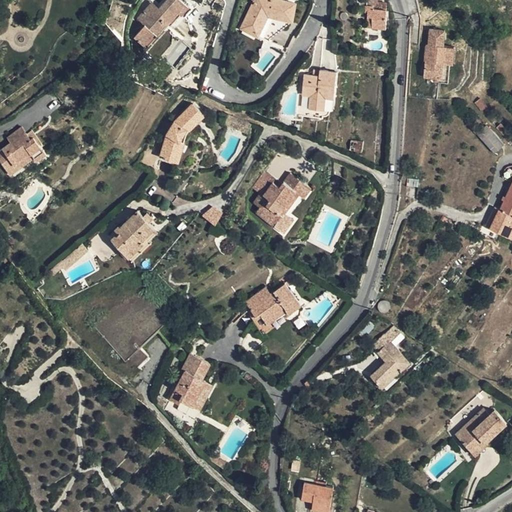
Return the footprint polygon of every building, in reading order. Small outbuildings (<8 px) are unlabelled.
[(166,0),(159,9),(174,23),(181,15),(184,17),(191,10),(180,0),(166,0)] [(260,27),(273,0),(257,0),(253,9),(252,8),(250,13),(248,12),(243,23),(246,25),(244,28),(256,34),(260,27)] [(273,0),(260,27),(256,34),(268,40),(291,22),(295,3),(278,0),(273,0)] [(366,0),(367,18),(372,18),(372,29),(386,29),(387,3),(377,3),(377,0),(366,0)] [(153,3),(152,2),(148,6),(156,12),(159,9),(153,3)] [(174,23),(159,9),(156,12),(148,6),(137,19),(144,26),(134,37),(144,44),(158,30),(161,32),(165,35),(174,23)] [(440,59),(440,64),(450,65),(453,46),(456,47),(458,29),(448,28),(450,12),(436,10),(434,26),(431,25),(430,34),(432,35),(431,42),(429,42),(426,57),(440,59)] [(147,48),(161,32),(158,30),(144,44),(147,48)] [(337,72),(313,70),(313,75),(304,75),(302,94),(312,95),(310,108),(323,109),(324,96),(334,98),(337,72)] [(480,98),(475,103),(481,110),(486,106),(480,98)] [(180,141),(184,143),(187,132),(204,114),(193,103),(186,110),(175,121),(167,133),(161,156),(174,160),(180,141)] [(229,114),(226,122),(240,128),(244,119),(229,114)] [(244,119),(240,128),(250,131),(253,123),(244,119)] [(494,153),(504,144),(486,124),(480,130),(469,119),(466,122),(466,123),(494,153)] [(510,143),(511,141),(511,137),(500,124),(495,127),(510,143)] [(0,152),(0,160),(5,166),(12,160),(16,165),(33,152),(35,156),(38,159),(45,153),(39,144),(29,132),(27,133),(22,126),(8,138),(11,142),(3,148),(4,149),(0,152)] [(32,129),(29,132),(39,144),(42,142),(32,129)] [(178,162),(184,143),(180,141),(174,160),(178,162)] [(11,174),(35,156),(33,152),(16,165),(12,160),(5,166),(11,174)] [(252,185),(259,191),(263,187),(267,190),(274,181),(281,187),(283,183),(266,170),(252,185)] [(312,189),(292,173),(283,183),(281,187),(274,181),(267,190),(263,187),(259,191),(261,193),(254,202),(260,206),(256,211),(273,226),(285,212),(299,195),(304,198),(312,189)] [(511,234),(511,194),(508,193),(500,209),(491,227),(511,237),(511,234)] [(203,214),(209,218),(216,206),(214,204),(203,214)] [(216,222),(224,210),(216,206),(209,218),(216,222)] [(495,206),(486,225),(491,227),(500,209),(495,206)] [(142,239),(153,229),(154,227),(149,222),(143,216),(138,211),(121,227),(119,226),(115,230),(119,233),(112,239),(129,256),(144,241),(142,239)] [(147,212),(143,216),(149,222),(153,219),(147,212)] [(292,218),(285,212),(273,226),(281,232),(292,218)] [(156,232),(153,229),(142,239),(144,241),(129,256),(132,260),(152,241),(150,238),(156,232)] [(80,241),(61,259),(65,264),(62,265),(66,269),(87,249),(80,241)] [(135,282),(91,325),(126,360),(169,318),(135,282)] [(285,283),(271,293),(251,307),(258,317),(262,315),(268,323),(286,310),(288,313),(301,305),(285,283)] [(271,293),(266,286),(245,300),(251,307),(271,293)] [(289,315),(288,313),(286,310),(268,323),(262,315),(258,317),(251,307),(246,310),(263,333),(289,315)] [(361,326),(368,334),(375,325),(368,319),(361,326)] [(387,360),(372,375),(382,387),(411,361),(392,341),(400,333),(393,326),(373,344),(387,360)] [(183,368),(185,370),(189,371),(196,357),(190,353),(183,368)] [(193,406),(206,380),(202,379),(210,363),(196,357),(189,371),(185,370),(170,400),(179,404),(181,400),(193,406)] [(212,384),(206,380),(193,406),(200,409),(212,384)] [(160,409),(161,410),(165,401),(157,396),(154,401),(156,405),(160,409)] [(506,422),(495,410),(490,414),(484,408),(457,434),(472,450),(483,439),(486,442),(506,422)] [(368,412),(360,419),(366,424),(373,417),(368,412)] [(488,444),(486,442),(483,439),(472,450),(476,455),(488,444)] [(313,504),(331,506),(333,487),(304,483),(302,498),(313,500),(313,504)]
